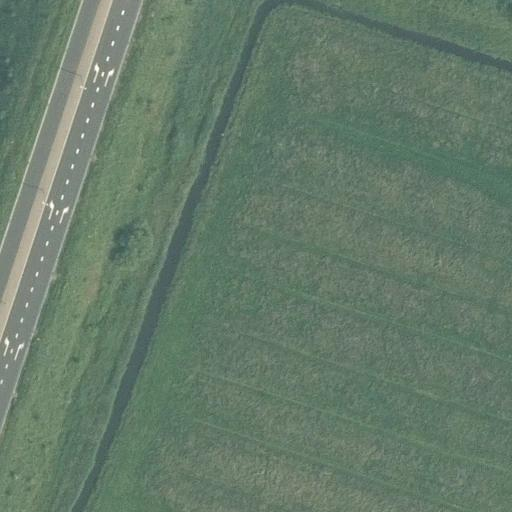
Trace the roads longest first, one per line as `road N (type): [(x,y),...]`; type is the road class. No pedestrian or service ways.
road 1 (primary): [(0,388),(127,0)]
road 2 (primary): [(92,0),(0,286)]
